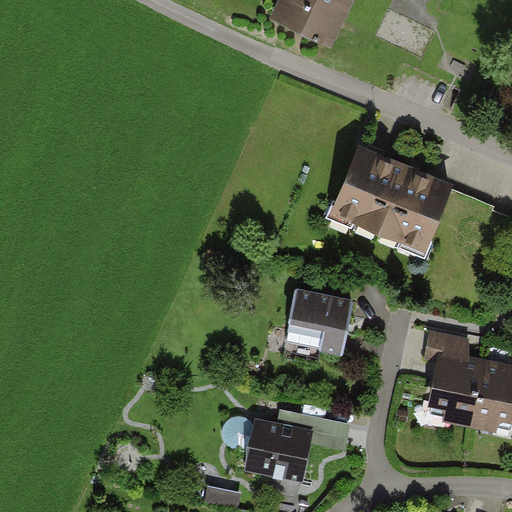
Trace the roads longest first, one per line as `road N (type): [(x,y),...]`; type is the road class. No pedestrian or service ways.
road 1 (residential): [(148,0),(511,156)]
road 2 (residential): [(372,483),(368,463),(397,323)]
road 3 (residential): [(511,489),(372,483)]
